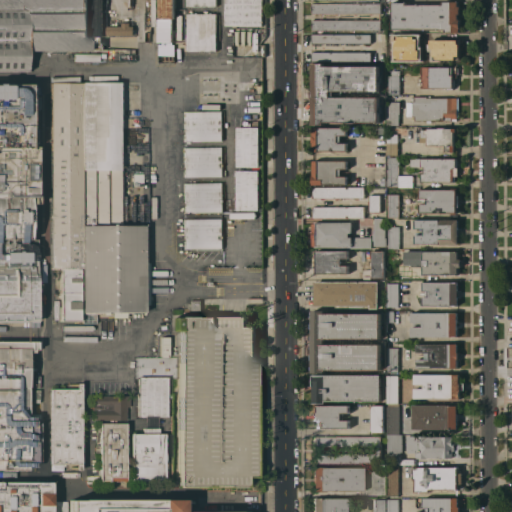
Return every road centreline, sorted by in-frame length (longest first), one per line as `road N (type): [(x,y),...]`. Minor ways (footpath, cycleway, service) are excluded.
road 1 (tertiary): [(284,511),(286,0)]
road 2 (residential): [(488,511),(489,0)]
